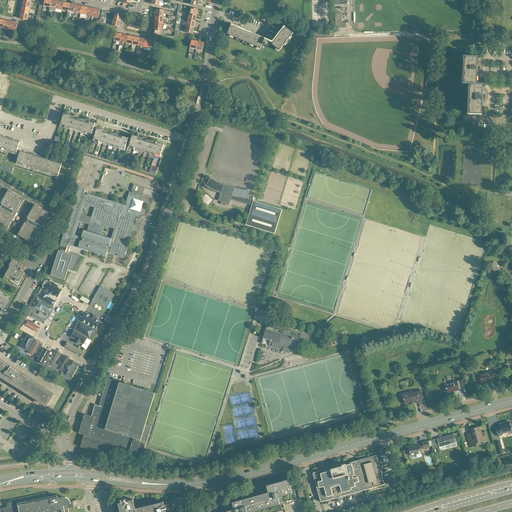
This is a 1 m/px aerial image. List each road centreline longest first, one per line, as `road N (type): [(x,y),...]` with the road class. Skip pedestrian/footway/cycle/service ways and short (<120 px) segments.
road 1 (tertiary): [(66,474),(151,484),(240,476),(511,400)]
road 2 (unclassified): [(118,326),(150,266),(191,140)]
road 3 (unclassified): [(0,179),(55,211),(33,253),(41,257),(8,318),(0,319)]
road 4 (unclassified): [(46,129),(55,99),(62,99),(191,140)]
